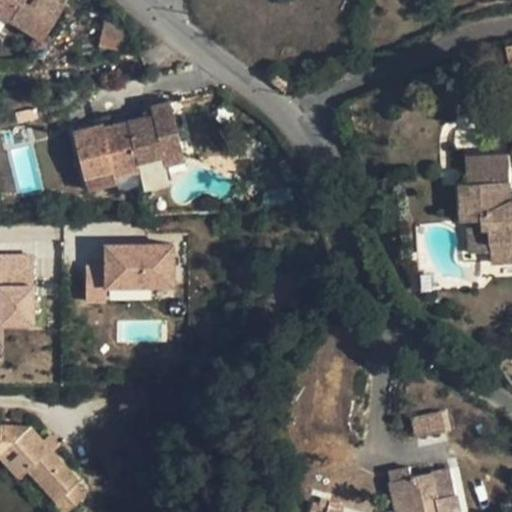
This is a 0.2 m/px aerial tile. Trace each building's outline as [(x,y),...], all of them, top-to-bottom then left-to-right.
[(0,0),(0,14),(9,20),(10,18),(43,38),(63,5),(54,0),(0,0)] [(128,25),(103,22),(96,51),(121,55),(128,25)] [(153,115),(127,121),(138,162),(163,156),(165,165),(166,164),(185,160),(171,102),(151,106),(153,115)] [(103,124),(73,131),(84,177),(112,170),(113,178),(115,177),(140,171),(138,162),(127,121),(104,127),(103,124)] [(467,156),(468,173),(468,181),(461,182),(463,219),(467,220),(483,219),(484,228),(490,227),(491,250),(491,260),(511,259),(511,201),(510,155),(467,156)] [(165,165),(163,156),(138,162),(140,171),(144,190),(170,185),(166,164),(165,165)] [(113,178),(112,170),(84,177),(87,189),(117,182),(115,177),(113,178)] [(491,250),(490,227),(484,228),(483,219),(467,220),(468,251),(491,250)] [(178,287),(178,242),(107,242),(107,263),(88,263),(88,304),(109,304),(109,287),(178,287)] [(0,325),(36,325),(35,253),(0,253),(0,325)] [(450,299),(443,296),(440,303),(447,306),(450,299)] [(146,402),(147,386),(123,386),(122,410),(145,410),(146,402)] [(174,386),(147,386),(146,402),(175,402),(174,386)] [(442,410),(412,416),(417,439),(447,432),(442,410)] [(0,456),(19,478),(28,470),(56,501),(53,503),(60,511),(66,511),(86,494),(75,483),(79,479),(53,451),(44,440),(30,426),(12,425),(12,430),(0,429),(1,424),(0,423),(0,456)] [(60,445),(50,435),(44,440),(53,451),(60,445)] [(451,468),(413,476),(411,466),(390,471),(393,481),(395,490),(402,488),(407,511),(455,511),(460,511),(451,468)] [(407,511),(402,488),(395,490),(399,511),(407,511)] [(342,511),(344,503),(331,499),(330,504),(328,511),(342,511)] [(328,511),(330,504),(315,500),(312,511),(328,511)]
